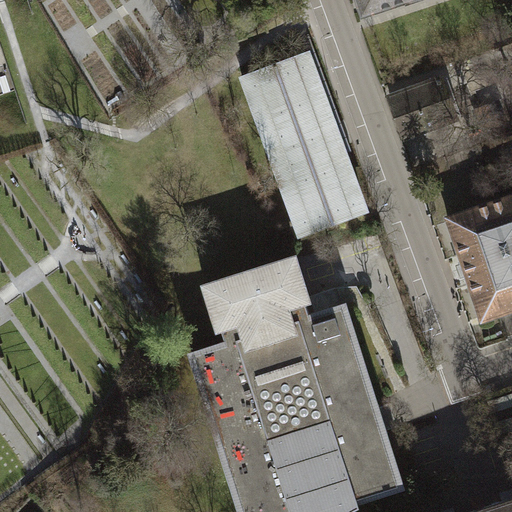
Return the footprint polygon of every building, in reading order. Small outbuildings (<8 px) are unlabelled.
[(356,0),(362,16),(406,2),(407,3),(415,0),(356,0)] [(366,210),(309,55),(243,79),(300,234),(366,210)] [(441,79),(391,97),(405,137),(455,118),(441,79)] [(499,102),(476,111),(480,123),(503,114),(499,102)] [(511,196),(448,218),(466,269),(482,319),(511,308),(511,196)] [(307,299),(294,258),(205,286),(218,327),(220,326),(226,343),(193,353),(225,453),(220,454),(229,483),(234,482),(243,511),(317,511),(400,486),(384,434),(389,433),(379,404),(374,405),(343,306),(310,316),(305,299),(307,299)] [(511,511),(511,498),(480,508),(468,511),(511,511)]
